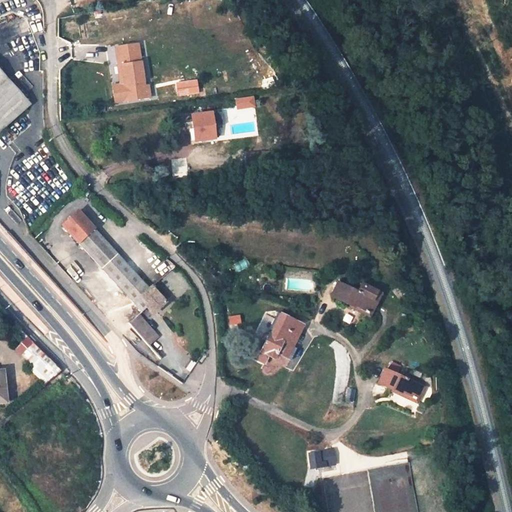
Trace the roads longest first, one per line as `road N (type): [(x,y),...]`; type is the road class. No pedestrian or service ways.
road 1 (residential): [(46,0),(57,132),(89,181),(203,285),(213,362),(205,405)]
road 2 (unclassified): [(129,398),(119,348),(0,211)]
road 3 (primary): [(129,398),(0,236)]
road 4 (primary): [(0,264),(96,387)]
road 5 (unclassified): [(0,294),(96,387)]
